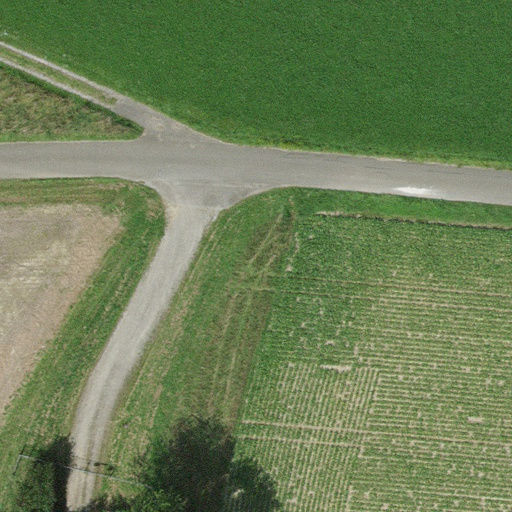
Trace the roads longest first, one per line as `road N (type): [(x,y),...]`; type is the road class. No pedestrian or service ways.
road 1 (track): [(0,50),(118,100),(210,171),(186,239),(91,417),(81,511)]
road 2 (track): [(511,193),(210,171),(0,168)]
